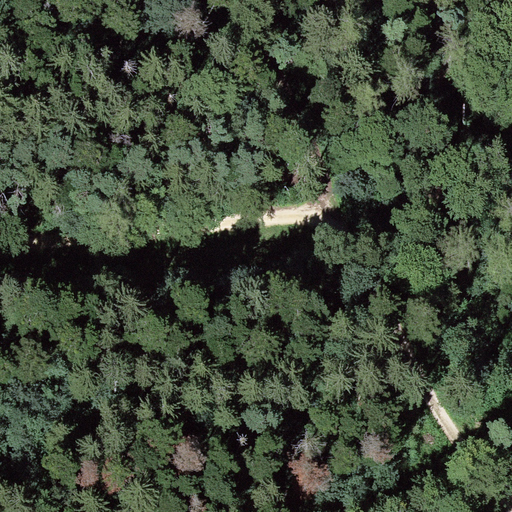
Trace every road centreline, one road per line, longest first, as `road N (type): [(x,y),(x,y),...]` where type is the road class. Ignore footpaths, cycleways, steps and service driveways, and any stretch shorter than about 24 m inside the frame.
road 1 (track): [(511,510),(317,216),(0,247)]
road 2 (track): [(155,7),(317,216)]
